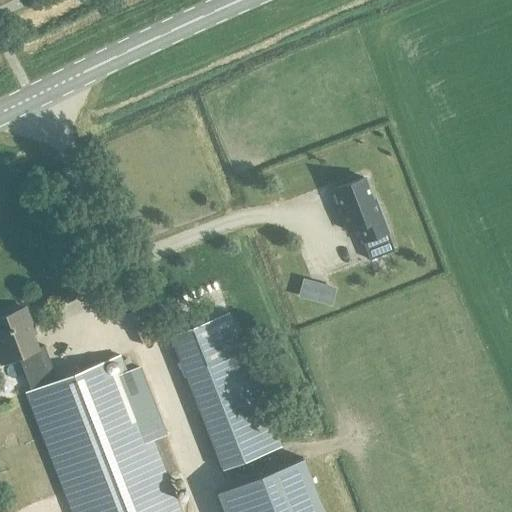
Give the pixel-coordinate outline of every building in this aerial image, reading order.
[(363,177),(333,189),(341,208),(338,209),(347,231),(357,227),(369,260),(394,250),(378,209),(376,210),(363,177)] [(200,262),(163,268),(166,289),(203,283),(200,262)] [(326,287),(322,304),(331,306),(336,290),(326,287)] [(30,390),(57,380),(44,345),(36,348),(27,324),(30,323),(24,308),(0,317),(0,362),(0,363),(18,357),(30,390)] [(223,468),(280,446),(228,313),(172,335),(223,468)] [(57,380),(30,390),(25,393),(71,511),(180,511),(119,355),(57,380)] [(224,511),(322,511),(302,458),(216,491),(224,511)]
